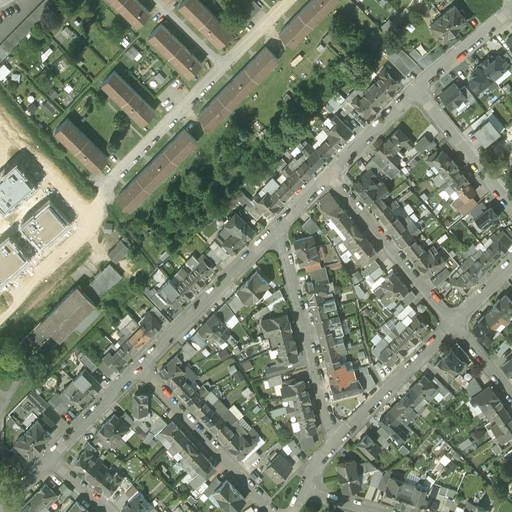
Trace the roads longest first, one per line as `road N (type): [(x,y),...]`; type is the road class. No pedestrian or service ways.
road 1 (residential): [(0,116),(97,220),(0,312)]
road 2 (residential): [(337,441),(282,229)]
road 3 (residential): [(144,366),(275,511)]
road 4 (residential): [(144,366),(282,229)]
road 5 (residential): [(333,178),(456,325)]
road 6 (residential): [(227,72),(101,189)]
road 7 (residential): [(456,325),(337,441)]
road 8 (residential): [(419,88),(511,202)]
road 9 (residential): [(51,457),(144,366)]
road 10 (residential): [(333,178),(419,88)]
road 11 (residential): [(419,88),(511,10)]
